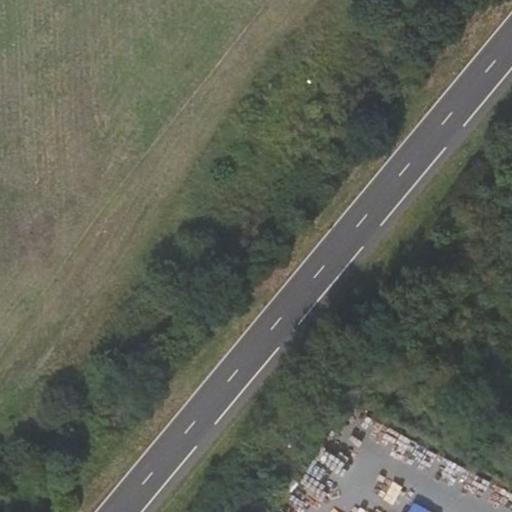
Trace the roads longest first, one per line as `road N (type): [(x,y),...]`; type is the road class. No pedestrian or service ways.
road 1 (trunk): [(120,511),(511,39)]
road 2 (track): [(296,0),(245,62),(120,289),(0,472)]
road 3 (track): [(228,93),(0,383)]
